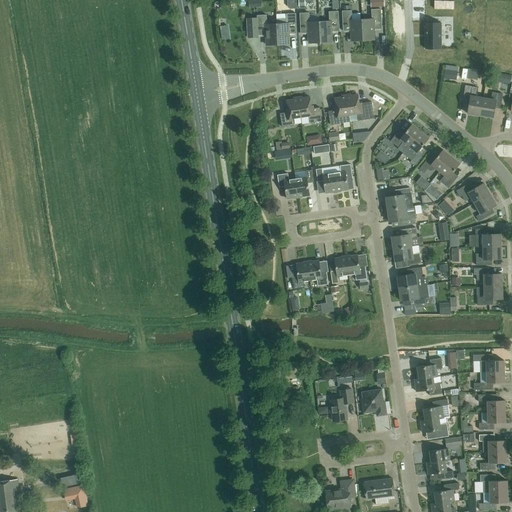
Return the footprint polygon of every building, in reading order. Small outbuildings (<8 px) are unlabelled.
[(261,8),(260,0),(249,0),(250,8),(261,8)] [(287,7),(290,9),(296,9),(295,0),(287,0),(287,7)] [(442,1),(434,1),(434,9),(442,9),(442,1)] [(362,20),(363,40),(374,40),(374,30),(382,29),(381,9),(371,10),(372,20),(362,20)] [(319,22),(321,42),(332,42),(331,32),(339,31),(338,11),(329,12),(329,22),(319,22)] [(363,40),(362,20),(352,21),(352,11),(349,11),(343,11),(342,11),(343,31),(351,31),(352,41),(363,40)] [(321,42),(319,22),(309,23),(309,13),(300,13),(301,33),(309,33),(309,43),(321,42)] [(276,15),(277,25),(278,45),(289,44),(289,34),(297,34),(296,14),(286,14),(276,15)] [(267,45),(278,45),(277,25),(267,25),(266,15),(257,16),(257,18),(247,19),(248,38),(258,37),(258,36),(266,35),(267,45)] [(441,23),(425,23),(425,49),(441,49),(441,23)] [(222,40),(229,39),(228,25),(220,26),(222,40)] [(457,72),(445,70),(444,78),(456,80),(457,72)] [(480,116),(483,98),(476,97),(477,88),(465,86),(463,100),(470,101),(468,114),(480,116)] [(483,98),(480,116),(493,118),(495,105),(501,106),(503,94),(492,92),(491,99),(483,98)] [(346,95),(349,115),(357,114),(358,121),(374,118),(371,102),(359,104),(358,95),(351,96),(351,94),(346,95)] [(350,122),(349,115),(346,95),(341,96),(342,97),(335,98),(336,110),(328,112),(330,125),(350,122)] [(293,119),(301,118),(298,97),(293,98),(293,99),(286,100),(288,113),(280,114),(282,127),(294,125),(293,119)] [(298,97),(301,118),(309,116),(310,123),(322,121),(320,108),(312,109),(310,97),(303,98),(302,97),(298,97)] [(403,153),(408,147),(420,132),(412,125),(403,135),(398,131),(390,141),(395,145),(399,148),(398,149),(403,153)] [(330,142),(340,141),(338,132),(328,133),(330,142)] [(420,132),(408,147),(413,150),(408,157),(412,160),(410,162),(415,166),(425,153),(421,149),(429,139),(420,132)] [(320,135),(307,137),(308,145),(322,143),(320,135)] [(293,159),(291,150),(275,152),(276,161),(293,159)] [(439,172),(451,157),(443,150),(434,160),(429,157),(419,170),(424,174),(427,169),(430,171),(434,170),(435,168),(439,172)] [(451,157),(439,172),(444,176),(440,181),(448,188),(456,178),(452,175),(460,164),(451,157)] [(334,173),(337,193),(341,192),(341,191),(348,190),(346,178),(352,177),(350,164),(340,166),(341,172),(334,173)] [(337,193),(334,173),(323,175),(322,169),(316,169),(318,182),(324,181),(325,193),(333,192),(333,193),(337,193)] [(295,179),(298,198),(302,198),(302,197),(310,196),(308,183),(314,182),(312,170),(306,171),(307,177),(295,179)] [(298,198),(295,179),(289,180),(288,174),(277,175),(279,187),(285,187),(287,199),(294,198),(294,199),(298,198)] [(416,183),(424,190),(428,184),(421,178),(416,183)] [(474,203),(490,194),(484,183),(473,190),(469,183),(456,191),(460,197),(462,196),(465,201),(471,197),(474,203)] [(386,197),(388,210),(405,207),(404,195),(411,194),(410,188),(398,190),(398,195),(386,197)] [(435,190),(431,195),(436,200),(440,195),(435,190)] [(490,194),(474,203),(480,214),(476,216),(479,221),(490,215),(487,210),(496,205),(490,194)] [(415,213),(407,214),(405,207),(388,210),(389,222),(402,220),(403,226),(415,224),(414,218),(416,218),(415,213)] [(447,223),(438,224),(441,241),(450,240),(447,223)] [(404,235),(392,237),(393,249),(411,247),(410,240),(417,239),(416,228),(403,229),(404,235)] [(476,247),(483,247),(501,247),(501,234),(488,234),(488,229),(475,229),(476,247)] [(458,247),(457,234),(450,235),(450,240),(450,248),(458,247)] [(419,252),(412,253),(411,247),(393,249),(395,262),(408,260),(409,265),(421,264),(419,252)] [(489,260),(501,259),(501,247),(483,247),(483,254),(476,254),(476,265),(489,265),(489,260)] [(346,256),(349,275),(355,274),(356,280),(367,279),(365,267),(359,267),(357,255),(350,256),(350,255),(346,256)] [(338,277),(349,275),(346,256),(342,256),(342,257),(335,258),(336,271),(331,272),(332,284),(338,283),(338,277)] [(307,261),(310,281),(317,280),(318,286),(328,284),(327,272),(321,273),(319,260),(312,262),(311,261),(307,261)] [(303,282),(310,281),(307,261),(303,262),(303,263),(296,264),(298,276),(292,277),(294,289),(304,288),(303,282)] [(447,264),(439,265),(440,273),(448,272),(447,264)] [(410,275),(397,276),(399,289),(417,286),(416,280),(423,279),(422,267),(409,269),(410,275)] [(484,287),(502,287),(502,274),(489,274),(489,268),(474,269),(474,275),(477,275),(477,280),(484,280),(484,287)] [(427,285),(417,286),(399,289),(401,301),(414,299),(414,305),(427,303),(426,297),(429,297),(427,285)] [(490,299),(502,299),(502,287),(484,287),(477,287),(477,305),(490,305),(490,299)] [(481,372),(486,372),(504,372),(504,360),(492,361),(492,354),(473,355),(473,362),(480,361),(481,372)] [(433,377),(433,378),(438,377),(436,370),(443,369),(441,358),(429,360),(430,366),(417,367),(419,379),(433,377)] [(504,372),(486,372),(481,372),(481,383),(474,383),(474,390),(493,389),(493,383),(504,383),(504,372)] [(433,377),(419,379),(414,380),(416,392),(429,390),(430,396),(442,394),(440,382),(434,383),(433,378),(433,377)] [(461,381),(461,391),(472,391),(472,381),(461,381)] [(347,420),(345,404),(353,403),(352,389),(340,390),(341,399),(331,400),(331,407),(330,407),(330,413),(332,413),(333,421),(347,420)] [(383,402),(381,390),(362,393),(364,404),(362,404),(364,413),(376,411),(377,416),(386,415),(384,402),(383,402)] [(487,412),(505,412),(505,400),(493,401),(493,395),(478,395),(478,401),(487,401),(487,412)] [(423,409),(425,420),(425,421),(439,419),(444,418),(450,417),(448,405),(447,399),(435,401),(436,407),(423,409)] [(505,412),(487,412),(488,423),(479,423),(479,430),(494,429),(494,423),(506,423),(505,412)] [(440,424),(439,419),(425,421),(425,420),(420,421),(422,433),(435,431),(436,438),(449,436),(447,423),(440,424)] [(482,441),(483,452),(488,452),(506,452),(506,440),(494,441),(494,435),(479,435),(479,441),(482,441)] [(446,447),(462,445),(461,437),(445,439),(446,447)] [(445,461),(450,460),(448,449),(429,451),(431,462),(431,463),(445,461)] [(506,452),(488,452),(489,463),(480,463),(480,470),(495,469),(495,463),(507,463),(506,452)] [(446,472),(445,461),(431,463),(431,462),(426,463),(428,475),(441,473),(442,479),(454,478),(453,471),(446,472)] [(457,481),(466,480),(465,473),(456,474),(457,481)] [(483,481),(483,493),(489,493),(489,492),(507,492),(507,481),(495,481),(495,475),(480,475),(480,482),(483,481)] [(21,508),(17,479),(0,481),(0,511),(18,511),(18,509),(21,508)] [(389,503),(388,496),(395,496),(392,479),(364,482),(366,499),(375,498),(376,505),(389,503)] [(328,508),(350,506),(349,497),(355,496),(353,480),(341,482),(342,490),(326,492),(328,508)] [(450,502),(454,501),(453,490),(459,489),(458,483),(446,484),(447,490),(434,492),(436,503),(450,502)] [(84,485),(64,490),(66,499),(76,497),(78,507),(88,505),(84,485)] [(26,501),(33,500),(32,491),(25,492),(26,501)] [(489,492),(489,493),(483,493),(484,503),(479,503),(479,510),(496,509),(496,503),(508,503),(507,492),(489,492)] [(451,508),(450,502),(436,503),(431,504),(432,511),(455,511),(455,509),(454,508),(451,508)]
